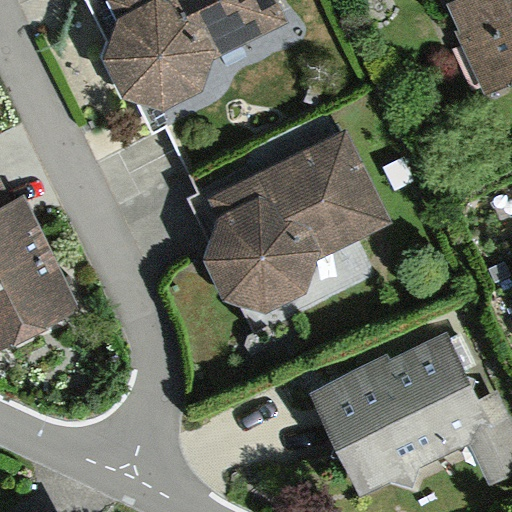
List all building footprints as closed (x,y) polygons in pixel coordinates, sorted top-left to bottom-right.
[(118,0),(125,17),(105,50),(121,90),(172,97),(205,82),(215,51),(291,20),(278,0),(118,0)] [(511,0),(444,0),(484,89),(511,76),(511,0)] [(341,125),(214,185),(230,210),(212,249),(228,290),(266,302),(314,283),(324,249),(389,217),(341,125)] [(0,176),(0,337),(82,302),(31,184),(8,194),(0,176)] [(483,481),(511,466),(511,429),(455,315),(310,387),(360,488),(461,437),(483,481)]
